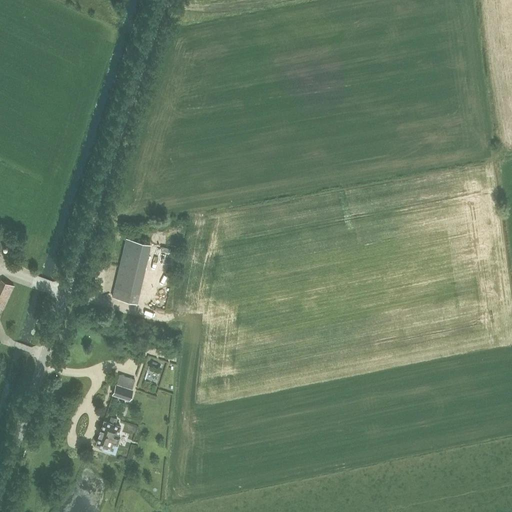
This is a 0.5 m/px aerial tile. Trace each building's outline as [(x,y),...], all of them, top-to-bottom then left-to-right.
[(112,296),(137,302),(151,241),(126,235),(112,296)] [(0,314),(14,285),(1,279),(0,280),(0,314)] [(146,345),(141,343),(137,353),(143,355),(146,345)] [(128,398),(131,388),(115,383),(112,393),(128,398)] [(116,441),(119,432),(117,431),(119,424),(114,422),(116,417),(110,415),(108,420),(103,419),(95,442),(102,445),(111,448),(114,440),(116,441)]
